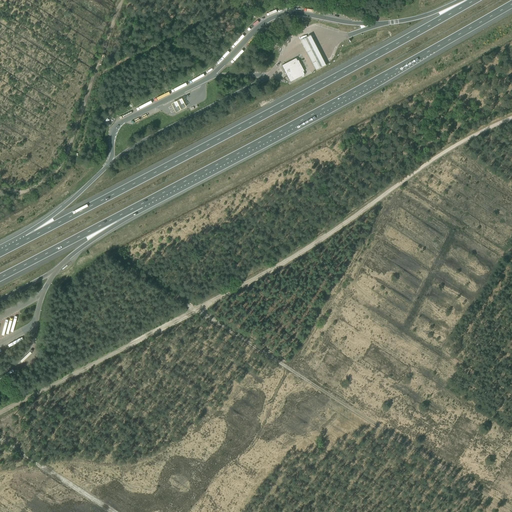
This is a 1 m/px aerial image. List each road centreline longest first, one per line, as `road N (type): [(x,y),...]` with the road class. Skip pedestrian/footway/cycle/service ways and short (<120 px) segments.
road 1 (track): [(511,118),(458,143),(317,242),(0,413)]
road 2 (motorway): [(474,0),(26,239)]
road 3 (motorway): [(140,204),(511,4)]
road 4 (track): [(197,309),(511,511)]
road 5 (track): [(0,183),(21,193),(55,175),(117,11)]
road 6 (motorway): [(0,277),(140,204)]
road 7 (track): [(0,442),(110,511)]
